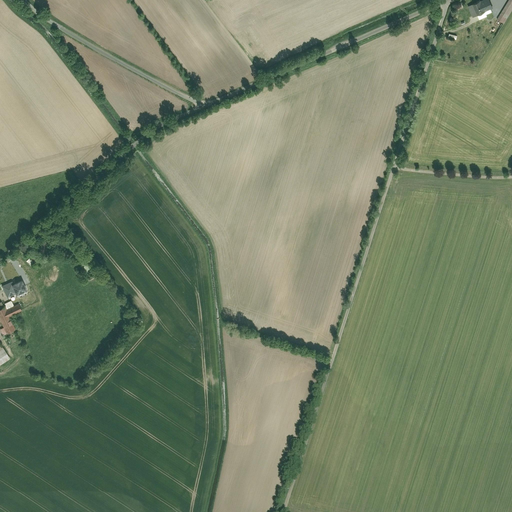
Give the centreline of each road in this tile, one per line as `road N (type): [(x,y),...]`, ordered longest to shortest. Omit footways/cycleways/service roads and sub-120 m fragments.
road 1 (residential): [(448,0),(280,511)]
road 2 (unclassified): [(448,0),(201,105)]
road 3 (unclassified): [(201,105),(131,146),(0,268)]
road 4 (unclassified): [(201,105),(61,28),(27,0)]
